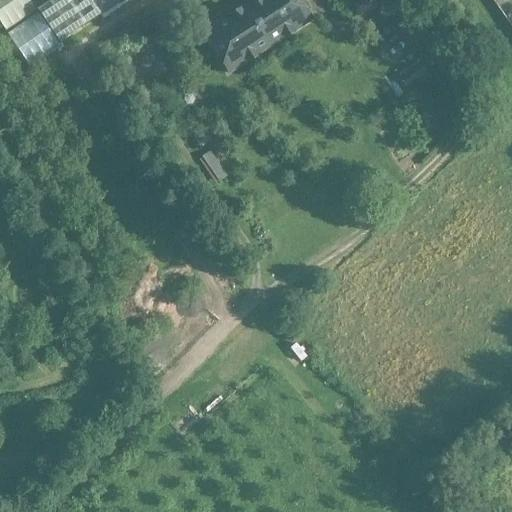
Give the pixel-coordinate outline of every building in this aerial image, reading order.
[(0,0),(0,23),(5,30),(34,10),(27,0),(0,0)] [(89,0),(51,0),(36,10),(58,43),(100,16),(89,0)] [(120,0),(89,0),(100,16),(122,1),(120,0)] [(311,19),(298,0),(246,0),(227,12),(229,16),(203,32),(229,72),(311,19)] [(32,17),(13,29),(22,43),(41,32),(32,17)] [(371,71),(385,63),(372,41),(358,50),(371,71)] [(410,41),(398,48),(405,60),(417,53),(410,41)]
